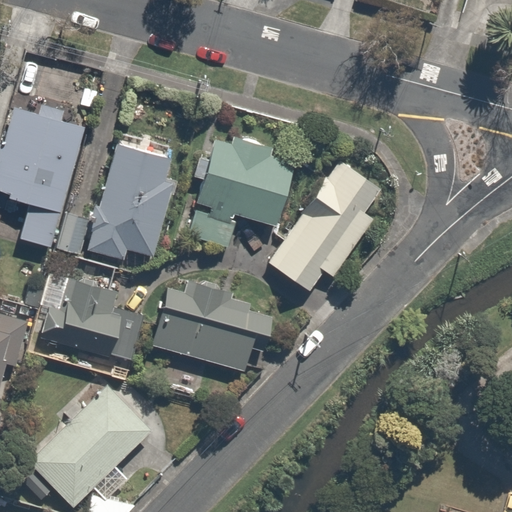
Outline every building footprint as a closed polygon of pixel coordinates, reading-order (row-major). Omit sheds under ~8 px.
[(84,117),(11,96),(0,133),(0,192),(26,200),(17,234),(48,243),(84,117)] [(229,141),(210,136),(185,230),(226,241),(234,213),(274,223),(291,158),(269,152),(273,137),(233,126),(229,141)] [(158,252),(179,154),(109,139),(86,243),(121,251),(122,245),(158,252)] [(332,272),(388,191),(337,156),(267,258),(305,284),(319,263),(332,272)] [(86,216),(62,208),(51,242),(75,250),(86,216)] [(43,300),(35,332),(108,348),(122,288),(67,275),(60,304),(43,300)] [(224,295),(226,282),(190,275),(188,288),(161,283),(149,352),(238,368),(264,349),(272,303),(224,295)] [(0,392),(22,316),(0,309),(0,392)] [(109,493),(127,476),(111,459),(146,426),(104,381),(25,454),(68,500),(86,483),(94,491),(86,490),(82,511),(123,511),(133,497),(109,493)]
